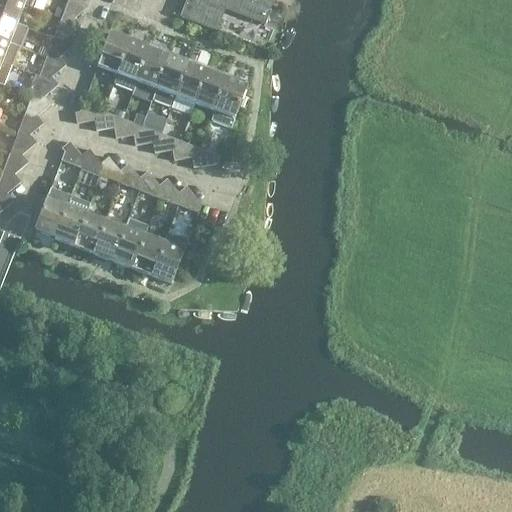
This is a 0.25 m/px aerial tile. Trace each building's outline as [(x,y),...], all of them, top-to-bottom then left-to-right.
[(0,0),(0,20),(17,27),(24,7),(2,0),(0,0)] [(34,10),(37,0),(2,0),(24,7),(34,10)] [(187,0),(180,19),(217,33),(225,11),(265,27),(273,5),(261,0),(187,0)] [(70,25),(74,21),(88,10),(81,2),(78,5),(69,2),(61,21),(70,25)] [(0,42),(10,46),(17,27),(0,20),(0,42)] [(63,44),(67,41),(80,29),(74,21),(70,25),(61,21),(54,41),(63,44)] [(110,35),(97,69),(117,77),(130,43),(110,35)] [(56,64),(59,60),(73,48),(67,41),(63,44),(54,41),(46,60),(56,64)] [(0,64),(2,66),(11,69),(18,49),(10,46),(0,42),(0,64)] [(117,77),(137,84),(150,50),(130,43),(117,77)] [(150,50),(137,84),(156,91),(169,58),(150,50)] [(169,58),(156,91),(175,99),(188,65),(169,58)] [(47,84),(52,79),(66,68),(59,60),(56,64),(46,60),(38,80),(47,84)] [(0,86),(3,88),(11,69),(2,66),(0,64),(0,86)] [(188,65),(175,99),(195,106),(207,73),(188,65)] [(207,73),(195,106),(214,113),(227,80),(207,73)] [(41,102),(44,99),(58,87),(52,79),(47,84),(38,80),(35,79),(28,97),(32,99),(41,102)] [(227,80),(214,113),(210,123),(231,131),(235,121),(247,88),(227,80)] [(33,122),(37,118),(51,106),(44,99),(41,102),(32,99),(24,118),(33,122)] [(77,125),(95,123),(99,123),(103,114),(83,106),(80,114),(76,115),(77,125)] [(164,132),(168,119),(148,112),(144,126),(164,132)] [(119,130),(122,121),(103,114),(99,123),(95,123),(96,133),(114,130),(119,130)] [(26,141),(30,138),(43,126),(37,118),(33,122),(24,118),(17,138),(26,141)] [(138,137),(142,129),(122,121),(119,130),(114,130),(116,140),(134,138),(138,137)] [(158,145),(161,136),(142,129),(138,137),(134,138),(135,148),(153,145),(158,145)] [(177,152),(180,143),(161,136),(158,145),(153,145),(155,155),(172,153),(177,152)] [(18,161),(22,157),(36,145),(30,138),(26,141),(17,138),(9,158),(18,161)] [(196,160),(200,151),(180,143),(177,152),(172,153),(174,163),(192,160),(196,160)] [(65,155),(62,163),(81,170),(85,162),(82,158),(70,144),(62,151),(65,155)] [(196,160),(192,160),(194,170),(217,167),(220,159),(200,151),(196,160)] [(85,162),(81,170),(101,178),(104,169),(101,166),(89,152),(82,158),(85,162)] [(11,180),(15,176),(28,165),(22,157),(18,161),(9,158),(2,176),(11,180)] [(104,169),(101,178),(120,185),(124,177),(121,173),(108,159),(101,166),(104,169)] [(124,177),(120,185),(140,193),(143,184),(140,180),(128,167),(121,173),(124,177)] [(143,184),(140,193),(159,200),(163,191),(159,188),(147,174),(140,180),(143,184)] [(0,198),(3,200),(7,196),(21,184),(15,176),(11,180),(2,176),(0,181),(0,198)] [(163,191),(159,200),(178,208),(182,199),(179,195),(167,181),(159,188),(163,191)] [(182,199),(178,208),(198,216),(202,207),(186,189),(179,195),(182,199)] [(54,241),(71,199),(51,191),(34,234),(54,241)] [(0,215),(14,204),(7,196),(3,200),(0,198),(0,215)] [(74,249),(87,215),(90,206),(71,199),(54,241),(74,249)] [(93,256),(106,223),(87,215),(74,249),(93,256)] [(125,230),(106,223),(93,256),(112,264),(125,230)] [(125,230),(112,264),(132,271),(145,238),(125,230)] [(145,238),(132,271),(151,279),(164,245),(145,238)] [(164,245),(151,279),(171,286),(184,253),(164,245)] [(47,409),(52,396),(34,389),(29,403),(47,409)] [(52,396),(47,409),(60,413),(65,400),(52,396)] [(60,413),(47,409),(40,430),(53,435),(60,413)]
